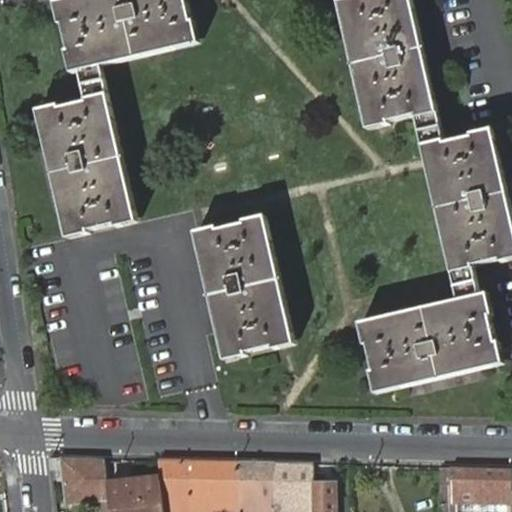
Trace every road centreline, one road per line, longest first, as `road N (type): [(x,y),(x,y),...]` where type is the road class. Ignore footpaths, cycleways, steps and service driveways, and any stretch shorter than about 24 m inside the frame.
road 1 (residential): [(511,443),(27,433)]
road 2 (residential): [(27,433),(0,265)]
